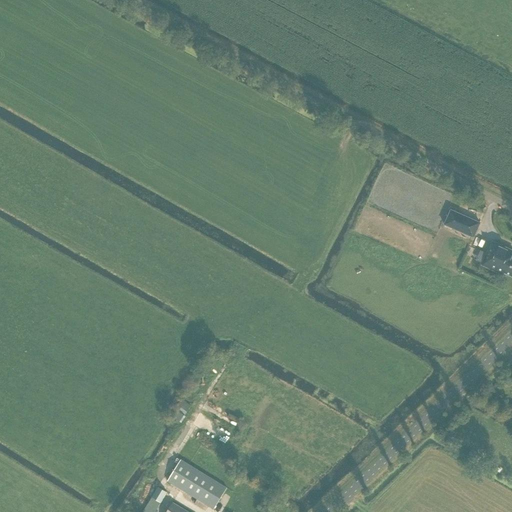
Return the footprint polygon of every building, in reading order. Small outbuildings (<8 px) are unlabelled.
[(480,223),(451,210),(445,225),(474,238),(480,223)] [(504,275),(504,273),(511,276),(511,250),(493,241),(482,265),(504,275)] [(465,262),(463,269),(471,271),(473,264),(465,262)] [(184,415),(191,406),(181,399),(174,408),(184,415)] [(214,509),(227,488),(181,460),(168,481),(214,509)] [(161,503),(167,492),(158,487),(152,497),(161,503)] [(188,511),(173,503),(166,511),(188,511)]
